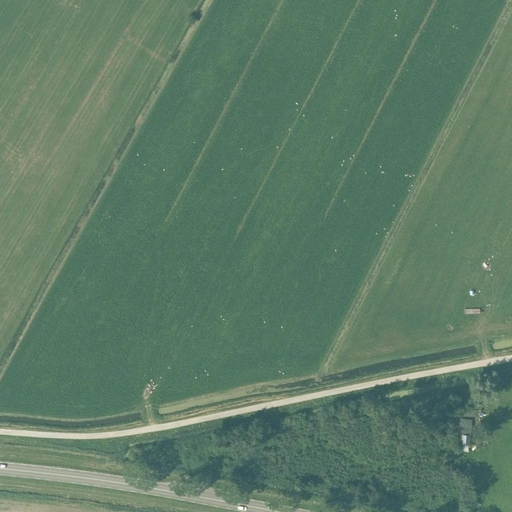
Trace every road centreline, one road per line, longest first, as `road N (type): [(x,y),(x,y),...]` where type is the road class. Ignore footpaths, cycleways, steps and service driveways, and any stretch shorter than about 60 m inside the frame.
road 1 (unclassified): [(511,357),(146,430),(0,432)]
road 2 (primary): [(277,511),(0,469)]
